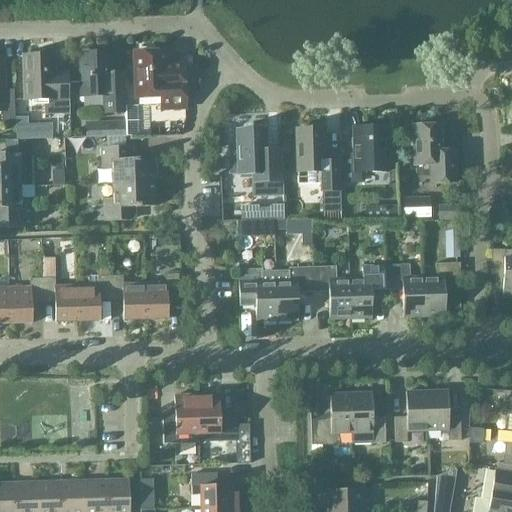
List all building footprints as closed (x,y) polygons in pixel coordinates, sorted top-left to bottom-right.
[(168,59),(167,50),(131,51),(132,100),(158,100),(158,112),(186,111),(184,58),(168,59)] [(104,113),(124,112),(122,80),(109,81),(109,54),(79,55),(80,97),(103,96),(104,113)] [(49,115),(69,114),(68,83),(53,83),(52,56),(22,57),(24,101),(48,100),(49,115)] [(1,122),(14,122),(13,91),(1,91),(1,58),(0,58),(0,111),(1,111),(1,122)] [(31,138),(31,122),(18,123),(18,139),(31,138)] [(124,136),(124,125),(106,126),(106,137),(124,136)] [(429,178),(429,184),(456,183),(455,151),(442,151),(441,125),(411,126),(413,166),(414,166),(414,174),(429,178)] [(359,173),(388,172),(386,127),(352,128),(353,155),(342,156),(343,184),(359,183),(359,173)] [(295,173),(296,173),(296,185),(319,185),(320,193),(339,192),(338,162),(325,163),(324,129),(294,130),(295,173)] [(267,197),(281,196),(280,160),(266,160),(266,131),(236,132),(236,153),(228,154),(229,175),(237,174),(238,176),(252,175),(252,193),(267,193),(267,197)] [(111,170),(111,185),(154,183),(153,159),(126,160),(126,147),(101,148),(101,170),(111,170)] [(31,175),(29,175),(28,153),(2,154),(2,167),(0,167),(0,188),(31,187),(31,175)] [(154,207),(154,183),(111,185),(112,200),(102,200),(103,222),(129,222),(128,208),(154,207)] [(29,199),(31,199),(31,187),(0,188),(0,229),(30,228),(29,199)] [(429,218),(428,197),(401,198),(402,220),(429,218)] [(457,221),(456,205),(437,206),(437,222),(457,221)] [(281,209),(239,210),(240,222),(282,221),(281,209)] [(459,259),(458,229),(443,233),(443,259),(459,259)] [(176,247),(176,237),(164,237),(165,247),(176,247)] [(511,299),(511,248),(510,249),(510,251),(491,251),(490,276),(502,276),(501,299),(511,299)] [(246,262),(246,252),(237,252),(237,262),(246,262)] [(77,323),(75,286),(54,287),(54,279),(53,258),(40,259),(41,279),(42,279),(42,303),(54,303),(54,323),(77,323)] [(443,289),(459,289),(458,264),(435,265),(435,277),(422,278),(423,318),(425,318),(425,320),(437,320),(436,318),(444,317),(443,289)] [(423,318),(422,278),(409,278),(409,265),(385,266),(386,291),(401,290),(402,319),(423,318)] [(110,301),(109,277),(108,277),(108,266),(96,266),(96,276),(87,277),(87,286),(75,286),(77,323),(99,322),(98,302),(110,301)] [(370,291),(386,291),(385,266),(361,267),(361,279),(348,280),(350,320),(371,319),(370,291)] [(296,294),(312,293),(311,268),(287,269),(287,271),(274,271),(275,282),(276,322),(297,322),(296,294)] [(350,320),(348,280),(335,280),(335,268),(311,268),(312,293),(327,292),(328,321),(350,320)] [(255,323),(276,322),(275,282),(274,271),(261,272),(261,270),(237,271),(239,307),(254,306),(255,323)] [(165,284),(144,285),(145,321),(167,320),(166,300),(178,299),(177,275),(165,275),(165,284)] [(145,321),(144,285),(122,285),(121,277),(109,277),(110,301),(122,301),(122,321),(145,321)] [(42,279),(41,279),(29,280),(29,288),(7,289),(9,325),(31,324),(30,303),(42,303),(42,279)] [(0,325),(9,325),(7,289),(0,288),(0,325)] [(446,392),(425,393),(426,432),(447,431),(447,442),(460,442),(459,416),(447,417),(446,392)] [(426,432),(425,393),(404,393),(405,418),(393,419),(394,444),(406,443),(406,432),(426,432)] [(370,394),(349,395),(351,434),(351,445),(384,444),(383,418),(371,419),(370,394)] [(196,396),(197,435),(197,443),(237,442),(235,416),(219,417),(218,395),(196,396)] [(351,434),(349,395),(328,396),(329,420),(310,421),(311,447),(339,446),(338,435),(351,434)] [(197,435),(196,396),(173,397),(174,419),(161,420),(163,445),(176,444),(175,436),(197,435)] [(511,443),(504,443),(502,464),(497,463),(496,470),(511,472),(511,443)] [(151,469),(141,469),(141,482),(151,482),(151,469)] [(328,479),(328,469),(311,470),(312,480),(328,479)] [(435,476),(434,483),(451,486),(454,470),(452,470),(435,476)] [(511,511),(511,472),(496,470),(488,511),(511,511)] [(199,496),(200,509),(239,508),(238,486),(216,487),(215,474),(190,475),(191,496),(199,496)] [(105,511),(105,481),(82,482),(82,511),(105,511)] [(128,511),(128,481),(105,481),(105,511),(128,511)] [(82,511),(82,482),(59,483),(59,511),(82,511)] [(59,511),(59,483),(36,484),(36,511),(59,511)] [(0,511),(13,511),(13,484),(0,484),(0,511)] [(36,511),(36,484),(13,484),(13,511),(36,511)] [(325,491),(325,511),(364,511),(364,490),(325,491)] [(452,510),(452,494),(439,494),(439,510),(452,510)] [(416,511),(425,511),(426,503),(417,502),(416,511)]
